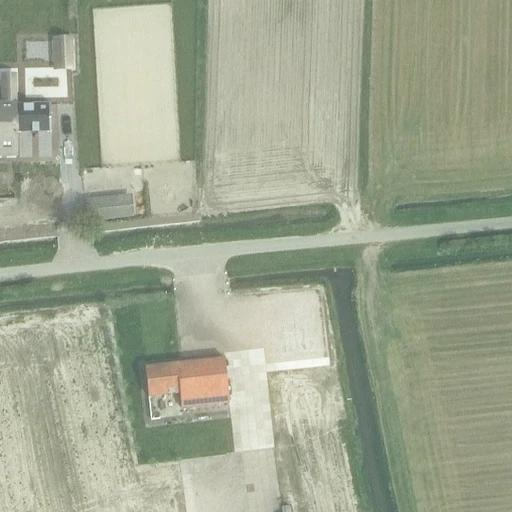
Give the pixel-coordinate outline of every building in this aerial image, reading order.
[(0,12),(0,37),(11,38),(12,13),(0,12)] [(0,53),(54,54),(54,24),(20,23),(20,39),(0,38),(0,53)] [(71,61),(71,40),(54,40),(54,61),(71,61)] [(3,105),(0,104),(0,155),(18,155),(18,131),(52,131),(52,107),(18,107),(18,104),(15,105),(15,88),(3,89),(3,105)] [(15,178),(15,165),(2,165),(3,178),(15,178)] [(86,205),(88,221),(132,216),(131,200),(86,205)] [(176,365),(145,369),(148,397),(180,394),(181,409),(229,404),(224,360),(176,365)] [(260,363),(265,428),(296,425),(290,360),(260,363)] [(208,433),(211,457),(247,453),(244,429),(208,433)]
